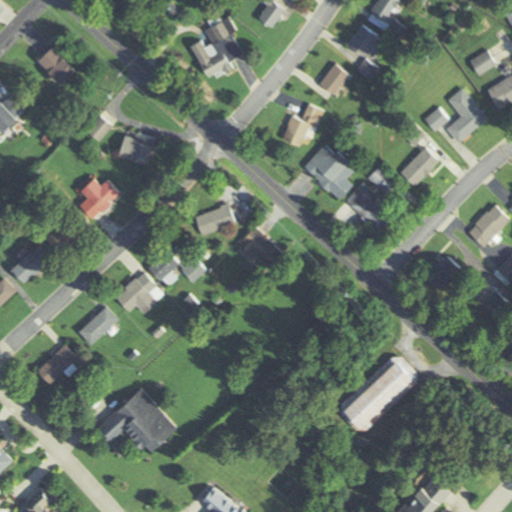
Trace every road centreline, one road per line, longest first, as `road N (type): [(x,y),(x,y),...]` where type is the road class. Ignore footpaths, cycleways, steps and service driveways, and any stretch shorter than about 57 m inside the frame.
road 1 (tertiary): [(511,401),(75,0)]
road 2 (residential): [(0,353),(179,186),(335,0)]
road 3 (residential): [(380,281),(511,148)]
road 4 (residential): [(0,384),(118,511)]
